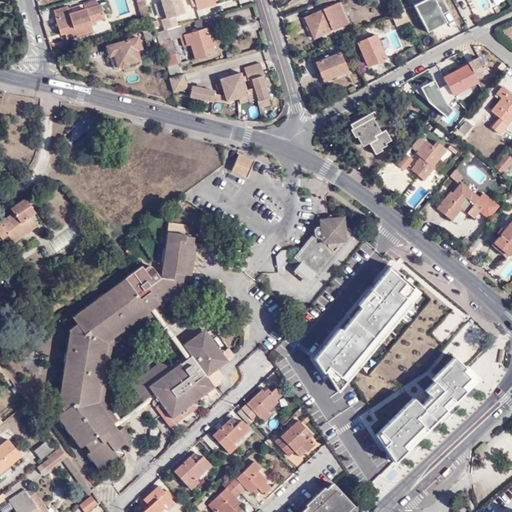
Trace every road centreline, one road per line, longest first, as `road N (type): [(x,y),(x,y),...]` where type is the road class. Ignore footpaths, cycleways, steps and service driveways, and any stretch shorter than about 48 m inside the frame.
road 1 (secondary): [(289,149),(362,191),(511,317)]
road 2 (secondary): [(37,81),(289,149)]
road 3 (residential): [(297,130),(485,32)]
road 4 (residential): [(116,511),(258,376)]
road 5 (secondary): [(511,388),(384,511)]
road 6 (residential): [(265,0),(297,130)]
